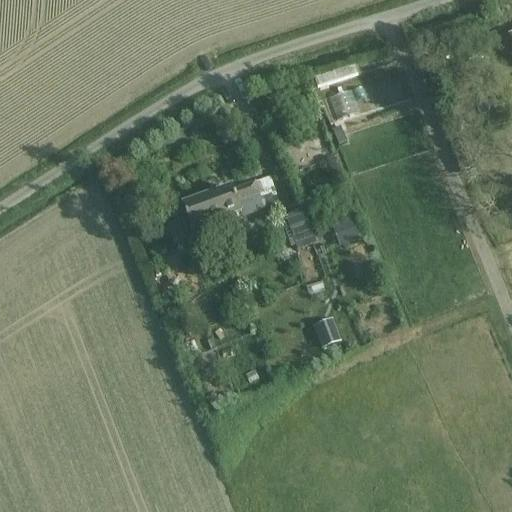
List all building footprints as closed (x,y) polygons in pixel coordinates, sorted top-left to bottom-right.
[(319,86),(352,74),(350,66),(316,78),(319,86)] [(333,159),(326,162),(333,178),(340,174),(333,159)] [(238,203),(261,194),(256,183),(235,192),(234,189),(186,208),(197,234),(243,215),(238,203)] [(275,190),(261,195),(264,204),(278,199),(275,190)] [(279,249),(314,236),(304,210),(270,223),(279,249)] [(354,216),(335,224),(343,242),(361,234),(354,216)] [(255,274),(242,279),(247,291),(260,286),(255,274)] [(193,344),(180,350),(185,360),(198,355),(193,344)] [(232,349),(224,352),(227,360),(235,357),(232,349)] [(213,398),(228,392),(221,376),(206,383),(213,398)]
